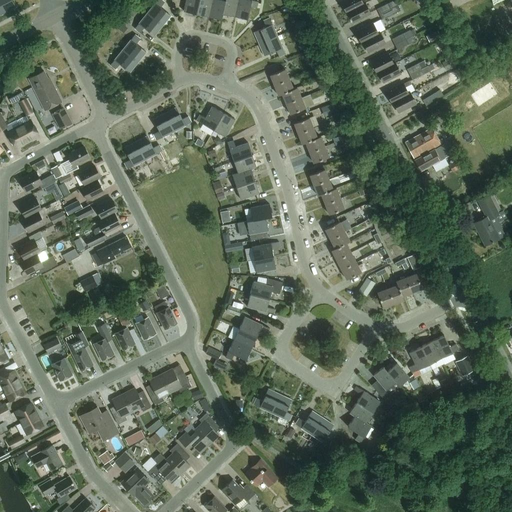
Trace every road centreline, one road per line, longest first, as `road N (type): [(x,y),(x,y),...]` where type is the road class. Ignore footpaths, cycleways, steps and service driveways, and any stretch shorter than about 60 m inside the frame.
road 1 (residential): [(55,404),(1,301),(4,181),(14,167),(93,126)]
road 2 (tertiary): [(466,296),(318,0)]
road 3 (residential): [(184,341),(190,319),(93,126)]
road 4 (residential): [(318,288),(304,265),(263,120),(241,91),(225,85)]
road 5 (residential): [(318,288),(279,346),(282,357),(325,387),(338,384),(372,325)]
road 6 (residential): [(184,341),(235,442),(164,511)]
road 7 (residential): [(55,404),(184,341)]
road 8 (residential): [(225,85),(231,47),(191,34),(176,58),(182,81)]
road 9 (residential): [(126,511),(91,473),(55,404)]
